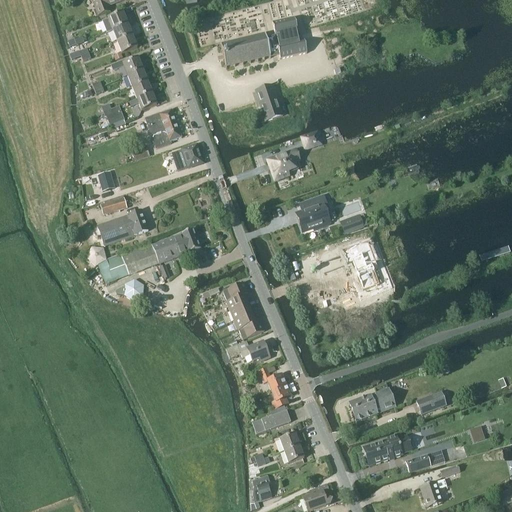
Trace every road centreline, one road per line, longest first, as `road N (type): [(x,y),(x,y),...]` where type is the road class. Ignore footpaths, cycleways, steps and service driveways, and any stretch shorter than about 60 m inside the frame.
road 1 (residential): [(302,386),(150,0)]
road 2 (unclassified): [(302,386),(511,313)]
road 3 (track): [(49,210),(58,129),(26,0)]
road 4 (residential): [(356,511),(302,386)]
